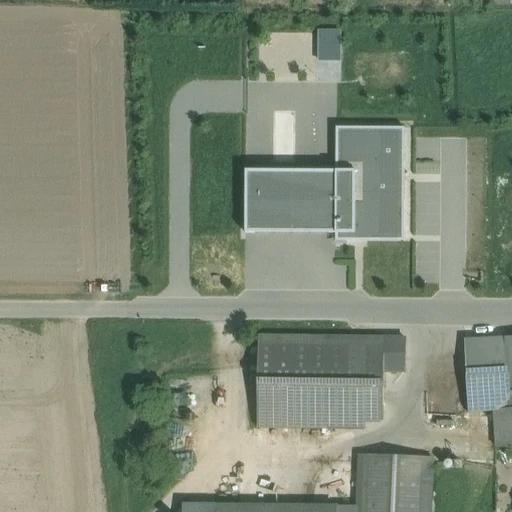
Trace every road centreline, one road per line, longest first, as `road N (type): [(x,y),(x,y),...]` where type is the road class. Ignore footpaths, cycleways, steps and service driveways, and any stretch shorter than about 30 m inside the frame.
road 1 (residential): [(511,310),(143,312)]
road 2 (track): [(143,312),(0,308)]
